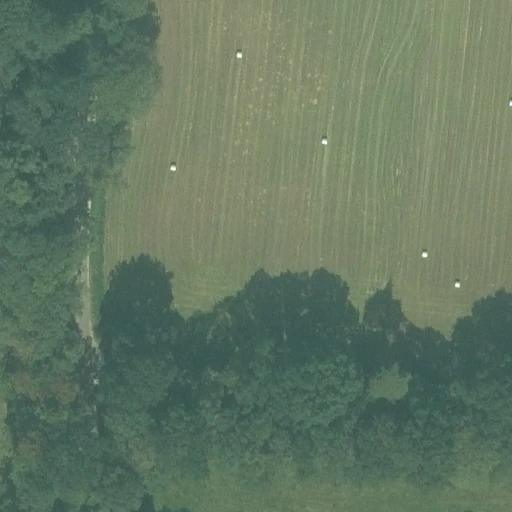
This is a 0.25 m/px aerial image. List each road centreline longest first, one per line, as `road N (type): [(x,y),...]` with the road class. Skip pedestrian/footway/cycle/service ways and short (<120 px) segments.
road 1 (unclassified): [(511,394),(89,377)]
road 2 (unclassified): [(89,377),(84,158),(91,0)]
road 3 (unclassified): [(97,511),(89,377)]
